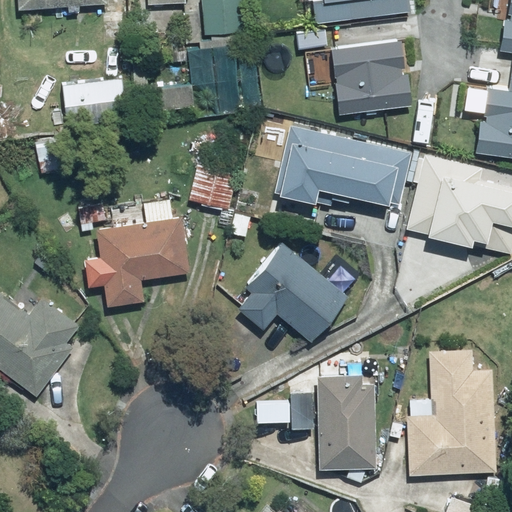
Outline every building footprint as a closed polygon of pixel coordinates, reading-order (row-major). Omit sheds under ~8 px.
[(101,0),(12,0),(13,10),(64,6),(65,11),(76,10),(75,5),(102,3),(101,0)] [(234,0),(196,0),(202,35),(238,32),(234,0)] [(404,0),(308,0),(309,1),(314,0),(344,0),(346,16),(406,9),(404,0)] [(511,0),(504,0),(503,18),(498,17),(495,48),(511,49),(511,52),(508,89),(478,86),(472,153),(511,156),(511,0)] [(263,109),(253,34),(197,42),(199,64),(186,66),(188,82),(153,86),(156,110),(197,105),(199,117),(263,109)] [(399,40),(324,50),(325,57),(311,58),(314,87),(329,85),(333,112),(407,103),(403,72),(398,72),(397,67),(402,67),(399,40)] [(119,81),(58,84),(59,121),(120,118),(119,81)] [(407,150),(288,124),(273,191),(306,199),(309,185),(395,204),(407,150)] [(62,140),(34,142),(36,172),(64,170),(62,140)] [(480,168),(427,156),(409,233),(511,256),(511,187),(478,180),(480,168)] [(235,169),(192,161),(185,200),(228,209),(235,169)] [(317,206),(273,195),(267,217),(312,228),(317,206)] [(140,221),(91,227),(94,255),(82,256),(85,283),(99,281),(102,305),(139,301),(136,276),(187,270),(181,216),(167,218),(164,198),(138,201),(140,221)] [(251,213),(234,209),(228,233),(245,237),(251,213)] [(320,274),(276,240),(239,286),(246,292),(232,309),(258,329),(271,312),(306,340),(358,275),(334,256),(320,274)] [(511,291),(495,294),(504,354),(511,353),(511,291)] [(0,371),(33,395),(68,346),(63,342),(75,326),(34,297),(23,313),(0,296),(0,371)] [(491,471),(490,367),(469,367),(469,350),(429,351),(429,414),(403,414),(404,472),(491,471)] [(357,375),(310,373),(309,391),(286,390),(284,428),(312,429),(311,465),(368,467),(371,382),(357,382),(357,375)] [(302,511),(290,501),(281,511),(280,511),(302,511)]
